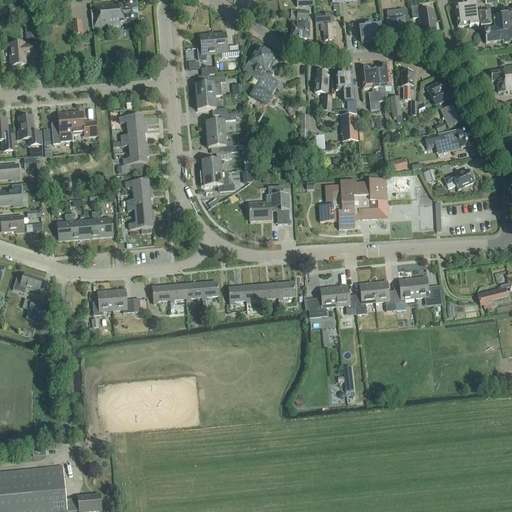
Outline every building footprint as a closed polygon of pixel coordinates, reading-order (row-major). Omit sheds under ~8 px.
[(465,3),(465,4),(455,5),(458,28),(468,26),(468,28),(478,26),(478,25),(480,24),(480,27),(492,25),(490,11),(478,13),(480,21),(477,22),(474,1),(465,3)] [(118,7),(118,4),(91,6),(93,29),(119,27),(119,26),(127,26),(127,31),(133,30),(133,25),(137,25),(136,3),(124,4),(124,6),(118,7)] [(343,17),(342,5),(332,6),(333,13),(335,12),(336,18),(343,17)] [(421,33),(435,31),(433,11),(419,13),(418,6),(411,7),(412,20),(420,19),(421,33)] [(408,17),(407,17),(406,10),(397,10),(398,12),(389,13),(387,20),(388,30),(390,29),(391,40),(405,38),(404,30),(410,29),(408,17)] [(308,13),(296,12),(296,22),(291,22),(290,40),(308,41),(309,23),(308,22),(308,13)] [(496,29),(484,31),(486,45),(502,43),(502,45),(509,44),(509,42),(511,41),(511,15),(495,18),(496,29)] [(334,21),(334,16),(315,17),(316,25),(321,25),(321,32),(323,32),(324,41),(332,41),(332,38),(335,38),(335,24),(332,24),(332,21),(334,21)] [(83,34),(82,20),(72,21),(73,34),(83,34)] [(361,44),(381,42),(379,24),(371,25),(371,21),(364,22),(365,26),(359,26),(361,44)] [(36,41),(35,28),(24,29),(25,42),(36,41)] [(223,34),(211,35),(213,55),(220,55),(221,59),(238,57),(237,47),(225,48),(223,34)] [(197,57),(200,57),(200,62),(205,62),(204,56),(213,55),(211,35),(198,36),(199,48),(196,49),(197,57)] [(9,46),(11,67),(26,66),(25,57),(28,57),(28,58),(37,57),(36,45),(24,46),(24,44),(9,46)] [(275,58),(258,48),(243,73),(259,83),(250,97),(266,106),(275,90),(278,92),(279,91),(280,91),(283,88),(282,88),(282,86),(279,84),(271,79),(273,75),(267,71),(275,58)] [(490,73),(491,83),(496,82),(498,94),(507,93),(507,94),(511,93),(511,67),(503,69),(504,71),(490,73)] [(215,76),(214,68),(200,70),(201,77),(215,76)] [(379,94),(384,93),(383,89),(390,88),(387,68),(376,69),(379,94)] [(379,94),(376,69),(360,71),(363,91),(372,90),(372,95),(368,95),(370,111),(379,110),(378,103),(385,102),(384,93),(379,94)] [(315,81),(314,95),(322,95),(320,113),(331,114),(332,98),(327,98),(328,77),(326,77),(325,72),(318,72),(317,74),(316,81),(315,81)] [(352,90),(351,73),(335,74),(335,91),(343,90),(344,101),(346,101),(354,101),(354,90),(352,90)] [(410,81),(410,73),(401,73),(401,81),(400,81),(400,89),(403,89),(403,102),(409,102),(409,92),(410,92),(410,88),(412,88),(412,81),(410,81)] [(209,85),(194,87),(195,99),(214,98),(220,97),(219,85),(224,84),(224,78),(209,79),(209,85)] [(446,88),(442,82),(435,86),(435,85),(426,90),(429,96),(429,97),(434,107),(452,98),(447,88),(446,88)] [(237,97),(243,96),(242,86),(236,86),(232,86),(233,97),(237,97)] [(220,116),(220,117),(226,116),(226,110),(215,111),(214,98),(195,99),(196,112),(212,111),(212,117),(220,116)] [(400,118),(397,98),(389,99),(392,119),(400,118)] [(354,101),(346,101),(347,114),(356,113),(356,101),(354,101)] [(427,113),(421,102),(418,104),(418,118),(427,113)] [(463,122),(455,105),(440,112),(448,129),(463,122)] [(82,114),(70,115),(71,136),(83,135),(84,139),(96,138),(95,124),(83,125),(82,114)] [(72,144),(71,136),(70,115),(57,116),(58,129),(51,129),(52,146),(60,145),(60,143),(71,142),(71,144),(72,144)] [(205,124),(206,138),(225,137),(224,124),(235,123),(235,119),(234,116),(226,117),(226,116),(220,117),(220,123),(205,124)] [(299,116),(299,138),(307,138),(308,116),(299,116)] [(356,117),(341,118),(342,144),(357,143),(356,117)] [(18,141),(29,140),(30,147),(41,146),(40,133),(33,134),(32,118),(19,119),(20,133),(18,133),(18,141)] [(126,125),(127,131),(146,130),(145,125),(143,125),(142,118),(119,120),(120,126),(126,125)] [(385,131),(383,119),(374,120),(376,133),(385,131)] [(0,142),(3,143),(3,146),(2,146),(2,153),(15,152),(13,136),(7,137),(6,120),(0,120),(0,142)] [(446,130),(443,125),(435,129),(437,134),(446,130)] [(437,135),(423,138),(426,150),(435,148),(434,146),(439,145),(440,151),(451,149),(451,151),(471,147),(467,129),(437,136),(437,135)] [(121,139),(121,143),(144,141),(144,135),(146,135),(146,130),(127,131),(127,138),(121,139)] [(223,155),(230,155),(238,154),(237,148),(232,149),(231,144),(225,144),(225,137),(206,138),(207,150),(222,149),(223,155)] [(144,141),(121,143),(121,148),(128,147),(129,154),(147,152),(147,148),(145,148),(144,141)] [(147,152),(129,154),(129,160),(123,160),(123,167),(146,165),(145,159),(148,159),(147,152)] [(201,164),(202,176),(220,174),(219,162),(230,161),(230,155),(223,155),(216,156),(216,162),(201,164)] [(36,170),(35,160),(23,161),(24,171),(36,170)] [(404,160),(391,163),(393,173),(407,170),(404,160)] [(11,183),(19,182),(17,167),(0,168),(0,181),(10,180),(11,183)] [(437,181),(434,171),(423,173),(426,184),(437,181)] [(453,178),(453,177),(444,181),(448,190),(456,186),(458,191),(465,188),(464,186),(473,182),(468,171),(453,178)] [(220,174),(202,176),(203,189),(218,187),(219,194),(233,193),(233,186),(221,187),(220,174)] [(340,187),(325,188),(326,207),(318,208),(318,209),(319,208),(319,223),(319,224),(338,223),(338,231),(339,231),(354,230),(354,222),(354,220),(358,219),(360,222),(375,221),(378,218),(381,220),(387,220),(385,182),(385,181),(368,182),(368,184),(356,185),(355,182),(340,183),(339,183),(340,187)] [(133,195),(151,194),(151,189),(148,189),(148,182),(125,184),(125,190),(132,189),(133,195)] [(11,188),(12,193),(0,194),(0,207),(13,206),(13,209),(21,208),(20,193),(22,193),(21,187),(11,188)] [(283,196),(282,188),(268,189),(268,197),(283,196)] [(127,203),(127,207),(150,206),(149,199),(152,199),(151,194),(133,195),(133,201),(126,202),(127,203)] [(249,223),(270,222),(270,210),(275,210),(276,213),(288,212),(287,196),(283,196),(268,197),(266,197),(266,198),(268,198),(268,204),(248,206),(249,223)] [(134,212),(134,218),(154,217),(153,212),(150,212),(150,206),(127,207),(127,213),(134,212)] [(94,221),(84,222),(86,241),(100,240),(97,213),(96,214),(95,208),(89,208),(89,215),(92,214),(92,219),(93,219),(94,221)] [(39,212),(27,213),(28,220),(39,219),(39,212)] [(97,213),(100,240),(113,238),(112,220),(102,221),(102,218),(103,218),(102,213),(97,213)] [(70,216),(72,242),(86,241),(84,222),(75,223),(75,220),(76,220),(76,215),(70,216)] [(59,243),(72,242),(70,216),(65,216),(66,221),(67,221),(68,224),(57,225),(59,243)] [(154,222),(154,217),(134,218),(135,225),(129,225),(129,231),(150,230),(152,229),(151,222),(154,222)] [(15,234),(23,234),(22,218),(0,220),(0,221),(1,233),(15,232),(15,234)] [(42,281),(24,275),(22,282),(16,280),(12,292),(24,295),(26,290),(38,294),(42,281)] [(507,282),(508,285),(499,287),(500,290),(477,296),(480,309),(483,308),(484,311),(492,309),(491,306),(493,305),(492,303),(508,299),(506,290),(509,289),(509,292),(511,291),(511,275),(506,277),(507,282)] [(426,279),(412,280),(414,300),(425,299),(425,302),(435,301),(441,301),(440,287),(433,288),(427,289),(426,279)] [(399,292),(393,292),(395,306),(405,305),(404,301),(414,300),(412,280),(398,282),(399,292)] [(396,312),(393,292),(388,293),(387,283),(372,285),(375,305),(385,304),(386,313),(396,312)] [(215,284),(199,285),(200,300),(201,300),(201,302),(206,302),(206,299),(216,299),(215,284)] [(276,286),(277,300),(277,303),(282,302),(281,300),(293,299),(292,284),(276,286)] [(199,285),(183,286),(184,301),(185,301),(185,304),(190,303),(189,301),(200,300),(199,285)] [(354,297),(356,310),(356,317),(366,316),(365,306),(375,305),(372,285),(359,286),(360,296),(354,297)] [(183,286),(167,288),(169,303),(169,305),(174,305),(174,302),(184,301),(183,286)] [(266,301),(277,300),(276,286),(260,287),(261,302),(261,304),(266,304),(266,301)] [(244,289),(245,303),(245,305),(249,305),(249,303),(261,302),(260,287),(244,289)] [(346,311),(356,310),(354,297),(348,298),(347,287),(333,289),(335,308),(345,307),(346,311)] [(169,303),(167,288),(151,289),(153,306),(157,306),(157,304),(169,303)] [(245,303),(244,289),(227,290),(229,307),(234,306),(234,304),(245,303)] [(335,308),(333,289),(320,290),(321,301),(308,302),(310,320),(317,319),(316,315),(326,314),(326,309),(335,308)] [(124,292),(111,293),(113,313),(123,312),(123,315),(140,314),(139,303),(139,300),(125,302),(124,292)] [(113,313),(111,293),(97,294),(98,304),(92,305),(93,318),(103,317),(103,314),(113,313)] [(25,320),(37,324),(40,315),(43,305),(31,302),(28,311),(25,320)] [(345,393),(352,392),(349,368),(343,369),(345,393)] [(44,457),(44,449),(30,450),(31,458),(44,457)] [(100,511),(99,496),(77,498),(77,500),(65,502),(62,468),(0,473),(0,511),(100,511)]
